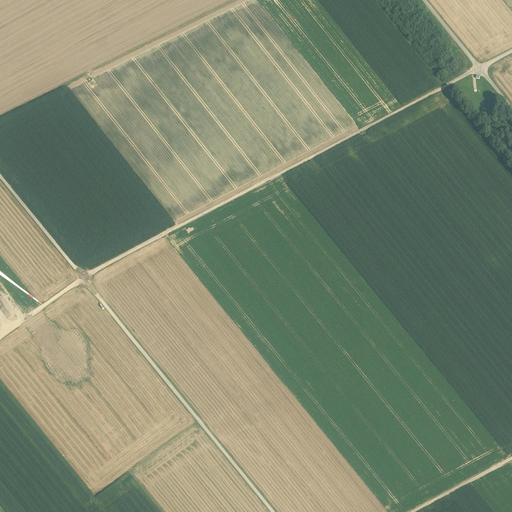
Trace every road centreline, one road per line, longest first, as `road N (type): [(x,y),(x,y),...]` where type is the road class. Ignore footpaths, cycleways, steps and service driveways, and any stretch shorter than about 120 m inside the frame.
road 1 (track): [(479,67),(82,277)]
road 2 (track): [(82,277),(274,511)]
road 3 (track): [(0,121),(242,0)]
road 4 (track): [(82,277),(0,174)]
